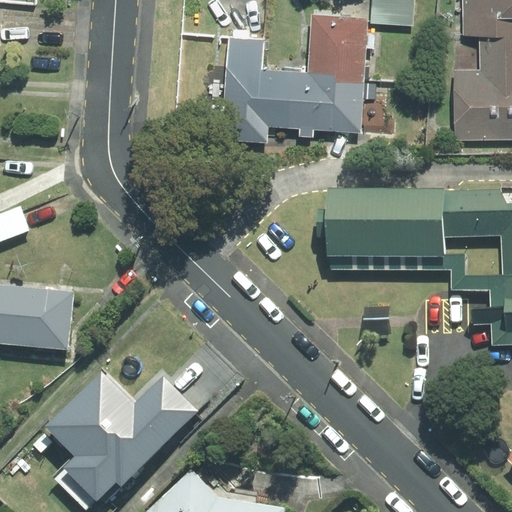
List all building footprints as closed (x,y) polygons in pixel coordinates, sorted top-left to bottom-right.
[(415,0),(370,0),(369,27),(414,29),(415,0)] [(511,0),(454,0),(455,33),(477,34),(477,66),(453,66),(452,134),(511,134),(511,0)] [(264,41),(228,38),(221,140),(266,143),(268,126),(358,132),(366,19),(309,15),(306,73),(262,70),(264,41)] [(511,198),(495,199),(495,187),(327,189),(328,259),(443,258),(443,237),(493,236),(494,271),(481,271),(481,342),(511,341),(511,198)] [(22,212),(0,218),(0,247),(30,239),(22,212)] [(0,290),(0,350),(67,357),(73,297),(0,290)] [(123,400),(100,377),(42,433),(73,464),(61,476),(95,510),(113,492),(117,497),(201,414),(174,387),(130,431),(111,412),(123,400)] [(257,511),(215,506),(190,478),(152,511),(257,511)]
